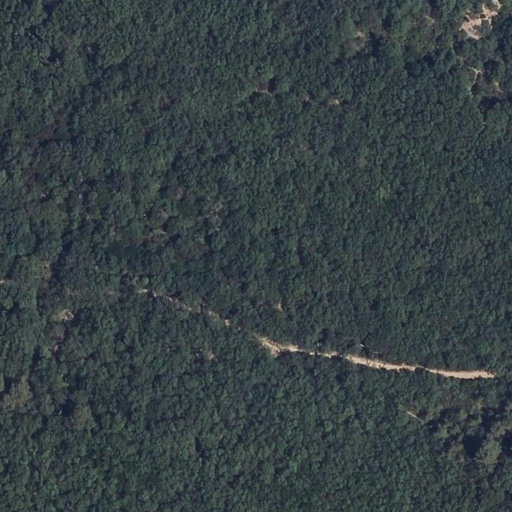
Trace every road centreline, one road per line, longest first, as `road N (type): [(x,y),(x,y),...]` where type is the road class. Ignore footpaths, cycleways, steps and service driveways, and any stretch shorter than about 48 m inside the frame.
road 1 (track): [(511,373),(448,373),(276,343),(170,296)]
road 2 (track): [(170,296),(0,280)]
